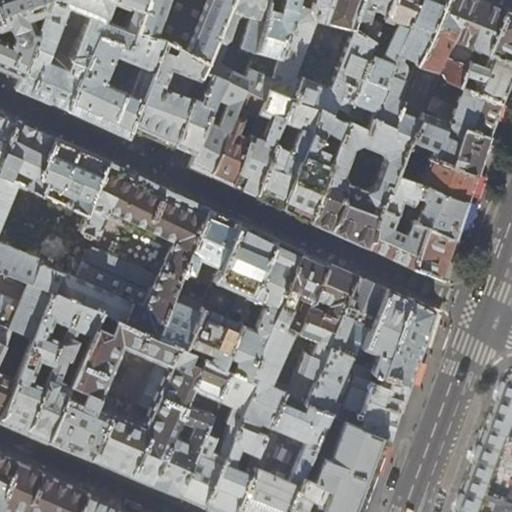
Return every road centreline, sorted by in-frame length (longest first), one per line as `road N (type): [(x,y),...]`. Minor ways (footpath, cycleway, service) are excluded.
road 1 (residential): [(479,313),(0,98)]
road 2 (secondary): [(479,313),(407,511)]
